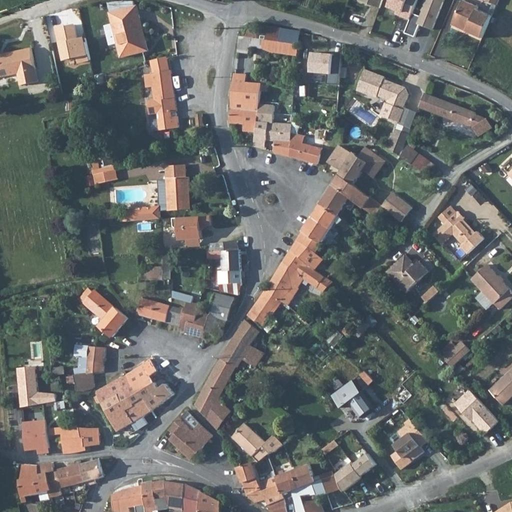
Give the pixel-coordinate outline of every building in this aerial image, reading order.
[(419,0),(392,0),(389,9),(399,13),(398,16),(410,21),(414,12),(419,0)] [(445,0),(428,0),(422,15),(414,12),(410,21),(405,34),(415,37),(420,24),(434,29),(445,0)] [(454,23),(461,27),(471,5),(464,1),(454,23)] [(110,10),(114,22),(118,41),(119,45),(122,56),(123,56),(149,49),(146,39),(144,40),(137,16),(140,15),(137,4),(110,10)] [(471,5),(461,27),(469,30),(468,32),(479,38),(483,39),(493,17),(479,11),(480,8),(471,5)] [(142,23),(140,15),(137,16),(144,40),(146,39),(144,29),(142,23)] [(118,41),(114,22),(106,24),(110,43),(118,41)] [(64,61),(79,58),(80,64),(91,61),(85,38),(79,39),(75,23),(56,27),(64,61)] [(247,28),(246,36),(264,38),(288,41),(290,28),(280,26),(260,24),(259,30),(247,28)] [(290,28),(288,41),(300,43),(301,30),(300,29),(290,28)] [(496,33),(493,40),(501,45),(505,38),(496,33)] [(241,36),(239,52),(250,53),(251,46),(263,48),(264,38),(246,36),(241,35),(241,36)] [(5,53),(6,57),(33,51),(32,47),(5,53)] [(1,58),(0,58),(0,76),(19,72),(21,84),(39,81),(33,51),(6,57),(1,58)] [(337,56),(316,55),(314,76),(335,77),(337,56)] [(154,72),(169,70),(168,60),(153,63),(154,72)] [(179,111),(172,69),(169,70),(154,72),(145,74),(148,86),(155,85),(158,100),(151,101),(153,115),(160,114),(163,130),(182,127),(180,115),(175,116),(174,111),(179,111)] [(385,77),(365,70),(358,89),(378,97),(379,95),(390,99),(388,103),(387,102),(383,115),(400,121),(405,109),(403,108),(409,94),(406,87),(384,79),(385,77)] [(237,73),(233,122),(246,124),(258,125),(258,122),(261,104),(263,89),(264,83),(248,81),(249,75),(237,73)] [(425,94),(419,106),(471,127),(472,126),(474,127),(479,136),(493,128),(488,119),(487,120),(476,116),(477,114),(425,94)] [(256,136),(255,146),(266,149),(268,138),(277,140),(275,151),(291,156),(293,131),(293,128),(293,124),(294,123),(275,122),(275,105),(261,104),(258,122),(260,122),(258,136),(256,136)] [(406,145),(410,134),(397,129),(390,148),(402,157),(406,145)] [(293,131),(291,156),(319,164),(323,147),(322,147),(322,138),(293,131)] [(340,145),(329,162),(343,171),(340,175),(355,185),(364,170),(376,177),(387,161),(375,153),(369,162),(361,157),(355,153),(354,154),(340,145)] [(406,145),(402,157),(412,165),(419,155),(406,145)] [(367,147),(361,157),(369,162),(375,153),(367,147)] [(419,155),(412,165),(425,175),(439,169),(419,155)] [(190,209),(188,188),(191,188),(190,176),(188,175),(187,164),(167,164),(168,177),(170,210),(190,209)] [(95,173),(97,183),(119,178),(117,169),(95,173)] [(340,175),(334,185),(352,197),(351,198),(365,208),(372,197),(355,185),(340,175)] [(164,210),(170,210),(168,177),(161,178),(163,204),(164,210)] [(334,185),(321,204),(340,217),(351,198),(352,197),(334,185)] [(394,192),(383,206),(403,221),(414,207),(394,192)] [(372,197),(365,208),(376,216),(383,206),(372,197)] [(125,216),(126,220),(133,220),(164,218),(164,210),(163,204),(138,206),(138,208),(130,209),(131,216),(125,216)] [(308,225),(304,230),(323,244),(332,229),(337,221),(340,217),(321,204),(308,225)] [(436,232),(443,240),(447,236),(450,239),(456,234),(465,243),(463,245),(470,253),(487,238),(480,231),(479,233),(474,237),(471,233),(472,231),(463,221),(466,219),(468,217),(461,210),(457,213),(452,208),(442,217),(447,223),(436,232)] [(213,224),(213,215),(175,217),(176,225),(181,230),(182,230),(182,238),(190,238),(202,237),(204,237),(203,225),(213,224)] [(471,224),(466,219),(463,221),(472,231),(471,233),(474,237),(479,233),(471,224)] [(300,236),(292,250),(306,261),(316,271),(325,259),(317,253),(323,244),(304,230),(300,236)] [(398,231),(394,235),(398,240),(403,236),(398,231)] [(202,237),(190,238),(191,246),(203,245),(202,237)] [(211,242),(210,250),(218,250),(237,249),(237,243),(237,239),(211,242)] [(210,250),(209,257),(225,257),(225,264),(226,270),(221,270),(223,290),(240,294),(245,285),(244,269),(242,249),(237,249),(218,250),(210,250)] [(168,250),(167,266),(148,266),(148,279),(174,280),(175,250),(168,250)] [(292,250),(286,260),(294,268),(299,272),(302,269),(306,261),(292,250)] [(408,291),(430,270),(420,259),(413,266),(410,263),(413,260),(407,253),(389,270),(408,291)] [(286,260),(278,272),(295,284),(291,292),(284,301),(290,305),(301,288),(300,287),(304,282),(309,286),(311,283),(326,292),(336,283),(329,279),(320,287),(307,279),(302,274),(299,272),(294,268),(286,260)] [(302,269),(299,272),(302,274),(307,279),(320,287),(329,279),(319,273),(316,271),(306,261),(302,269)] [(511,288),(505,281),(501,276),(490,264),(475,279),(502,309),(511,299),(511,288)] [(275,277),(273,280),(283,287),(291,292),(295,284),(278,272),(275,277)] [(255,308),(250,315),(265,326),(277,310),(278,309),(284,301),(291,292),(283,287),(273,280),(259,301),(255,308)] [(425,295),(430,301),(442,289),(437,284),(425,295)] [(82,298),(100,314),(105,319),(101,324),(115,336),(130,318),(109,299),(97,289),(90,297),(86,293),(82,298)] [(212,314),(207,330),(223,335),(225,330),(228,319),(231,319),(238,297),(219,292),(212,314)] [(139,313),(155,317),(183,325),(189,304),(184,303),(183,307),(144,296),(139,313)] [(189,304),(183,325),(188,326),(187,331),(205,336),(207,330),(212,314),(200,310),(203,303),(190,300),(189,304)] [(105,319),(100,314),(98,317),(95,320),(101,324),(105,319)] [(242,328),(236,336),(252,345),(253,345),(255,340),(256,339),(262,330),(247,319),(247,320),(242,328)] [(234,341),(229,348),(245,357),(248,352),(252,345),(236,336),(234,341)] [(463,340),(446,356),(454,366),(472,350),(463,340)] [(83,362),(83,367),(105,364),(105,356),(106,347),(97,346),(88,346),(78,345),(77,356),(83,356),(83,362)] [(245,357),(245,358),(250,361),(258,366),(266,353),(265,352),(253,345),(252,345),(248,352),(245,357)] [(203,410),(211,418),(212,415),(219,403),(221,398),(225,392),(236,373),(239,366),(241,367),(242,365),(247,368),(250,361),(245,358),(245,357),(229,348),(221,361),(215,373),(208,386),(198,405),(203,410)] [(83,368),(82,374),(95,373),(105,371),(105,364),(83,367),(83,368)] [(144,365),(127,376),(135,386),(140,392),(148,387),(157,381),(145,364),(144,365)] [(371,385),(376,381),(369,371),(363,375),(371,385)] [(511,400),(511,372),(493,390),(507,405),(511,400)] [(77,375),(69,376),(70,382),(78,381),(79,391),(94,389),(97,387),(95,373),(82,374),(77,375)] [(101,398),(104,403),(106,402),(135,386),(127,376),(108,386),(98,392),(101,398)] [(335,394),(344,406),(351,401),(362,417),(378,407),(364,391),(355,379),(335,394)] [(148,387),(140,392),(145,399),(162,388),(159,384),(157,381),(148,387)] [(168,384),(164,387),(172,398),(174,397),(177,394),(174,391),(168,384)] [(106,402),(104,403),(120,432),(127,428),(134,424),(139,432),(159,417),(154,411),(150,406),(145,399),(140,392),(135,386),(106,402)] [(162,388),(145,399),(150,406),(154,411),(164,405),(173,399),(172,398),(164,387),(164,386),(162,388)] [(477,421),(489,434),(503,421),(484,400),(473,389),(458,403),(475,422),(477,421)] [(212,415),(211,418),(214,421),(221,428),(222,427),(235,412),(221,398),(219,403),(212,415)] [(461,418),(444,400),(437,407),(454,425),(461,418)] [(183,427),(172,439),(177,443),(185,451),(203,432),(207,427),(189,410),(178,422),(183,427)] [(395,455),(405,469),(427,452),(424,446),(432,440),(412,419),(407,423),(409,426),(401,431),(406,438),(398,445),(402,450),(395,455)] [(44,421),(32,423),(32,428),(32,433),(46,431),(44,421)] [(168,435),(172,439),(183,427),(178,422),(174,426),(168,435)] [(239,441),(256,457),(269,443),(275,437),(267,428),(260,435),(247,423),(245,427),(235,437),(239,441)] [(134,424),(127,428),(132,434),(139,432),(134,424)] [(65,432),(65,439),(66,454),(88,450),(88,449),(88,446),(103,444),(102,428),(82,427),(80,425),(52,428),(53,433),(65,432)] [(203,432),(185,451),(195,459),(216,435),(207,427),(203,432)] [(46,431),(32,433),(33,450),(33,455),(43,454),(44,451),(49,447),(46,431)] [(269,443),(256,457),(262,462),(269,456),(271,455),(277,450),(269,443)] [(379,465),(371,454),(356,465),(355,464),(340,474),(346,489),(348,492),(365,478),(365,476),(379,465)] [(257,492),(251,494),(252,494),(261,502),(265,501),(271,498),(285,493),(284,489),(280,476),(272,479),(268,465),(273,461),(269,456),(262,462),(260,463),(257,464),(264,482),(266,488),(257,492)] [(100,460),(83,464),(88,481),(90,486),(96,485),(94,480),(105,477),(100,460)] [(256,462),(239,467),(244,478),(251,494),(257,492),(266,488),(264,482),(257,464),(256,462)] [(55,463),(39,465),(40,475),(50,472),(54,488),(50,489),(51,490),(52,495),(62,494),(64,494),(62,487),(88,481),(83,464),(57,471),(55,463)] [(293,463),(280,467),(282,474),(295,470),(293,463)] [(294,471),(280,476),(284,489),(285,493),(289,492),(293,490),(318,481),(312,464),(297,470),(294,471)] [(39,465),(23,465),(23,479),(21,480),(24,496),(40,493),(42,492),(38,480),(38,476),(40,475),(39,465)] [(50,472),(40,475),(38,476),(38,480),(42,492),(51,490),(50,489),(54,488),(50,472)] [(336,474),(324,479),(325,482),(330,494),(342,490),(336,474)] [(318,481),(293,490),(296,496),(297,499),(298,501),(299,507),(299,511),(310,511),(308,504),(324,502),(322,497),(330,494),(325,482),(324,479),(318,481)] [(187,511),(189,483),(168,480),(156,482),(161,505),(162,509),(174,508),(187,511)] [(156,481),(145,483),(146,486),(150,509),(161,505),(156,482),(156,481)] [(187,511),(203,511),(205,490),(195,486),(189,483),(188,496),(187,511)] [(115,502),(116,511),(133,511),(133,506),(140,505),(141,511),(150,511),(150,509),(146,486),(129,488),(115,495),(115,502)] [(225,511),(225,509),(226,506),(225,502),(205,490),(203,511),(225,511)] [(285,493),(271,498),(274,505),(287,499),(285,493)] [(274,505),(270,507),(274,511),(288,511),(288,509),(288,506),(288,501),(287,499),(274,505)] [(324,502),(308,504),(310,511),(327,511),(327,510),(324,502)] [(511,511),(511,502),(497,511),(511,511)]
